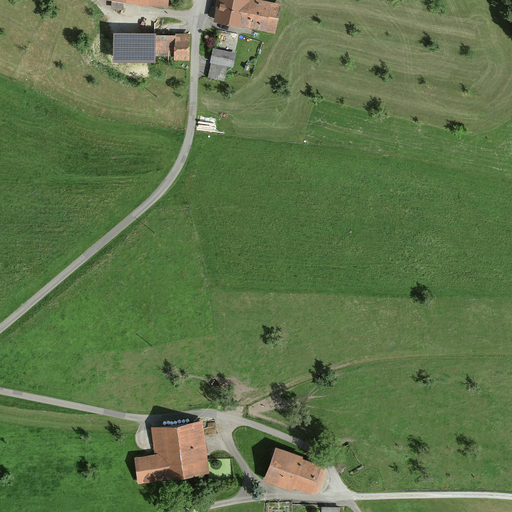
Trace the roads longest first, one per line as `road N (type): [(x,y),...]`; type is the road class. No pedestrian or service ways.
road 1 (residential): [(203,0),(190,142),(180,169),(0,331)]
road 2 (track): [(347,497),(322,457),(219,414),(134,417),(0,391)]
road 3 (track): [(347,497),(511,497)]
